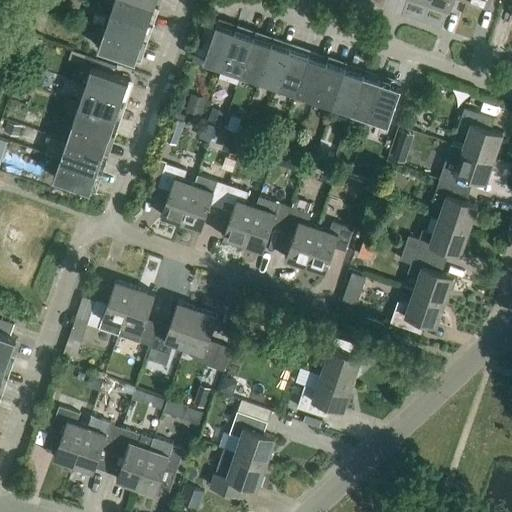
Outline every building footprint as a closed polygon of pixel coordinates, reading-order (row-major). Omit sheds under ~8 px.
[(114,0),(112,10),(149,23),(156,5),(142,0),(114,0)] [(430,0),(429,5),(450,13),(454,0),(462,0),(466,1),(466,0),(430,0)] [(490,0),(466,0),(466,1),(487,9),(490,0)] [(143,41),(149,23),(112,10),(105,28),(143,41)] [(224,66),(237,29),(217,22),(205,59),(223,65),(224,66)] [(143,41),(105,28),(99,47),(136,60),(143,41)] [(242,72),(255,35),(237,29),(224,66),(223,65),(219,76),(238,83),(242,72)] [(273,41),(255,35),(242,72),(260,78),(273,41)] [(291,47),(273,41),(260,78),(278,84),(291,47)] [(309,53),(291,47),(278,84),(296,91),(309,53)] [(315,97),(328,60),(309,53),(296,91),(315,97)] [(86,85),(124,98),(130,79),(115,74),(118,66),(87,55),(85,63),(92,66),(86,85)] [(347,66),(328,60),(315,97),(333,104),(347,66)] [(364,73),(347,66),(333,104),(351,110),(364,73)] [(370,116),(383,79),(364,73),(351,110),(370,116)] [(403,86),(383,79),(370,116),(390,123),(403,86)] [(24,98),(27,87),(18,84),(15,95),(24,98)] [(86,85),(80,103),(117,116),(124,98),(86,85)] [(191,100),(188,111),(201,115),(205,104),(191,100)] [(111,134),(117,116),(80,103),(73,121),(111,134)] [(464,146),(495,157),(503,133),(492,129),(495,118),(465,107),(458,129),(469,133),(464,146)] [(163,137),(176,142),(186,115),(172,110),(163,137)] [(213,111),(210,119),(220,123),(223,114),(213,111)] [(18,134),(21,125),(8,121),(5,130),(18,134)] [(104,153),(111,134),(73,121),(67,140),(104,153)] [(230,121),(227,128),(237,132),(239,125),(230,121)] [(229,134),(225,144),(238,149),(242,139),(229,134)] [(60,158),(98,171),(104,153),(67,140),(60,158)] [(441,178),(471,189),(475,177),(486,181),(495,157),(464,146),(458,162),(448,158),(441,178)] [(92,189),(98,171),(60,158),(54,176),(92,189)] [(182,220),(195,182),(184,178),(188,169),(167,162),(160,185),(171,189),(162,213),(182,220)] [(221,206),(229,183),(199,173),(196,182),(195,182),(182,220),(202,227),(211,202),(221,206)] [(444,203),(439,217),(470,228),(479,203),(467,199),(471,189),(441,178),(433,199),(444,203)] [(229,183),(221,206),(234,210),(225,235),(244,241),(257,203),(247,200),(250,191),(229,183)] [(294,196),(291,205),(307,210),(310,202),(294,196)] [(257,203),(244,241),(265,248),(273,223),(283,227),(291,205),(272,198),(268,207),(257,203)] [(291,205),(283,227),(296,231),(287,256),(306,262),(319,224),(309,221),(312,212),(307,210),(291,205)] [(470,228),(439,217),(434,232),(423,229),(420,238),(409,234),(405,245),(446,260),(450,248),(461,252),(470,228)] [(319,224),(306,262),(327,270),(336,245),(347,249),(355,226),(334,219),(331,228),(319,224)] [(419,275),(415,289),(445,299),(454,274),(442,270),(446,260),(405,245),(400,258),(411,262),(408,271),(419,275)] [(119,333),(122,323),(135,285),(116,279),(108,304),(96,300),(88,322),(119,333)] [(130,336),(150,343),(157,322),(148,318),(157,293),(135,285),(122,323),(133,327),(130,336)] [(445,299),(415,289),(409,304),(399,300),(391,321),(421,332),(425,320),(436,323),(445,299)] [(174,341),(185,345),(198,307),(179,300),(170,326),(157,322),(150,343),(171,351),(174,341)] [(219,314),(198,307),(185,345),(195,349),(192,358),(224,369),(232,347),(210,339),(219,314)] [(82,341),(87,327),(82,325),(84,319),(77,317),(70,336),(82,341)] [(0,352),(11,356),(17,337),(11,335),(15,323),(0,318),(0,352)] [(328,357),(322,373),(353,383),(362,356),(351,352),(355,341),(325,330),(317,353),(328,357)] [(0,372),(4,374),(11,356),(0,352),(0,372)] [(353,383),(322,373),(317,387),(306,384),(299,406),(329,416),(333,404),(345,408),(353,383)] [(149,403),(153,394),(136,388),(133,398),(149,403)] [(74,463),(88,424),(77,420),(80,411),(60,404),(52,427),(63,432),(55,457),(74,463)] [(199,423),(203,410),(188,405),(184,417),(199,423)] [(242,435),(236,451),(267,462),(276,437),(264,433),(268,420),(238,410),(231,431),(242,435)] [(114,448),(122,426),(91,415),(88,424),(74,463),(96,470),(104,445),(114,448)] [(122,426),(114,448),(126,453),(117,477),(137,484),(150,445),(140,442),(143,433),(122,426)] [(150,445),(137,484),(158,492),(166,467),(177,471),(185,448),(154,437),(151,446),(150,445)] [(247,483),(259,487),(267,462),(236,451),(226,448),(213,484),(243,494),(247,483)] [(204,490),(185,483),(179,499),(198,506),(204,490)]
